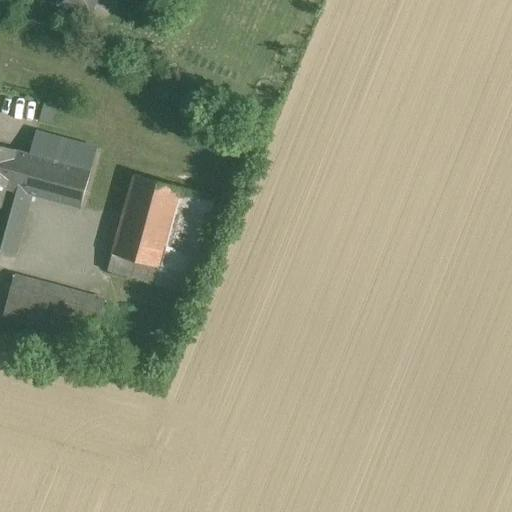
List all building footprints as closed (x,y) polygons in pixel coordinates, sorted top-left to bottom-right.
[(130,0),(64,0),(63,6),(85,12),(88,0),(116,0),(130,4),(130,0)] [(58,106),(46,103),(40,124),(52,128),(54,121),(58,106)] [(121,122),(58,105),(58,106),(54,121),(116,138),(121,122)] [(98,149),(37,133),(32,153),(0,144),(0,250),(19,256),(36,193),(83,206),(98,149)] [(214,198),(137,177),(111,272),(188,293),(214,198)] [(105,302),(15,279),(5,317),(95,341),(105,302)]
